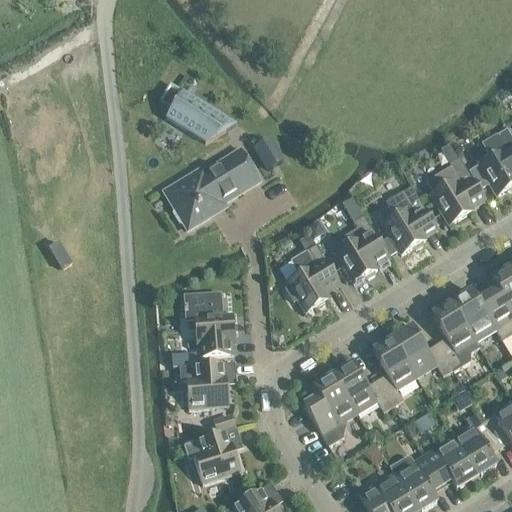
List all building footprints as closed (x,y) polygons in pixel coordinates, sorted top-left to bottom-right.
[(235,127),(182,94),(170,87),(159,104),(171,111),(165,121),(205,146),(235,127)] [(511,141),(506,132),(496,138),(498,140),(484,149),(491,161),(478,169),(496,200),(511,189),(511,141)] [(253,152),(266,174),(281,166),(268,143),(253,152)] [(181,199),(170,206),(174,211),(173,216),(179,226),(184,227),(187,233),(209,219),(210,214),(259,184),(240,154),(204,176),(202,172),(174,189),(181,199)] [(426,185),(433,197),(430,199),(448,229),(472,214),(470,211),(484,203),(458,161),(448,167),(450,170),(426,185)] [(400,258),(411,252),(415,253),(421,249),(422,245),(424,243),(423,240),(436,232),(411,190),(385,205),(394,220),(382,228),(400,258)] [(353,287),(363,281),(367,282),(374,278),(374,274),(377,272),(375,270),(389,261),(363,219),(353,225),(356,232),(344,240),(349,248),(334,257),(353,287)] [(306,230),(313,242),(319,239),(321,231),(316,224),(306,230)] [(301,243),(307,253),(314,249),(308,239),(301,243)] [(291,263),(300,278),(287,286),(305,316),(329,302),(325,296),(339,288),(315,248),(314,249),(307,253),(291,263)] [(497,293),(487,299),(498,316),(511,338),(511,272),(511,271),(491,283),(497,293)] [(472,295),(452,307),(474,344),(494,332),(502,344),(511,338),(498,316),(487,299),(478,305),(472,295)] [(232,319),(223,319),(221,296),(184,299),(186,326),(194,325),(196,350),(197,350),(198,361),(232,359),(231,341),(233,341),(232,319)] [(452,307),(432,320),(448,346),(438,352),(452,375),(462,369),(469,364),(469,356),(466,349),(474,344),(452,307)] [(452,375),(438,352),(429,358),(412,331),(392,344),(415,380),(435,368),(442,381),(452,375)] [(388,383),(379,388),(393,411),(403,405),(395,392),(415,380),(392,344),(372,356),(388,383)] [(233,367),(178,371),(179,372),(180,372),(181,385),(186,384),(188,414),(211,412),(211,409),(228,408),(226,382),(234,381),(233,367)] [(333,380),(341,392),(355,417),(375,405),(383,417),(393,411),(379,388),(369,394),(353,367),(333,380)] [(505,379),(501,372),(495,375),(499,383),(505,379)] [(316,398),(301,408),(304,412),(327,451),(333,447),(343,441),(336,429),(355,417),(341,392),(333,380),(313,392),(316,398)] [(511,451),(511,407),(492,419),(493,420),(483,425),(497,448),(506,442),(511,451)] [(453,443),(476,480),(496,468),(487,454),(497,448),(483,425),(477,415),(465,423),(471,432),(453,443)] [(213,426),(216,436),(233,430),(230,420),(213,426)] [(234,432),(183,449),(183,450),(185,450),(188,462),(193,460),(202,489),(224,482),(223,479),(239,473),(231,449),(239,446),(234,432)] [(433,456),(424,462),(437,484),(447,478),(456,492),(476,480),(453,443),(433,455),(433,456)] [(406,460),(389,471),(394,479),(413,511),(423,511),(436,504),(428,490),(437,484),(424,462),(414,467),(410,461),(406,460)] [(365,511),(413,511),(394,479),(374,492),(364,498),(359,501),(365,511)] [(275,511),(270,504),(277,500),(269,488),(229,511),(275,511)] [(240,489),(224,499),(230,509),(246,499),(240,489)] [(359,489),(353,492),(359,501),(364,498),(359,489)]
